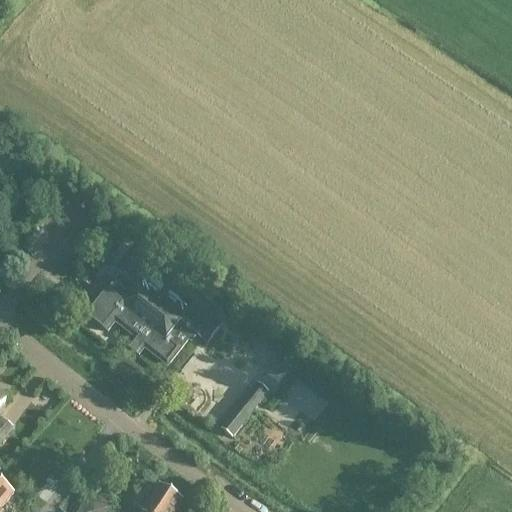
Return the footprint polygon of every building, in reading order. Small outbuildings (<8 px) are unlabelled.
[(190,307),(154,279),(162,269),(137,250),(117,275),(123,279),(109,296),(104,292),(84,316),(109,336),(116,327),(136,342),(135,344),(165,368),(172,367),(196,337),(209,347),(223,330),(216,325),(222,317),(197,298),(190,307)] [(299,383),(288,399),(318,420),(329,404),(299,383)] [(233,442),(270,396),(259,388),(222,433),(233,442)] [(0,414),(9,403),(0,396),(0,414)] [(283,436),(265,429),(260,441),(284,450),(295,421),(289,418),(283,436)] [(3,423),(0,426),(0,450),(15,433),(3,423)] [(0,511),(2,511),(15,497),(0,484),(0,511)] [(146,511),(179,511),(185,505),(161,489),(146,511)] [(116,511),(117,511),(89,496),(79,511),(116,511)]
